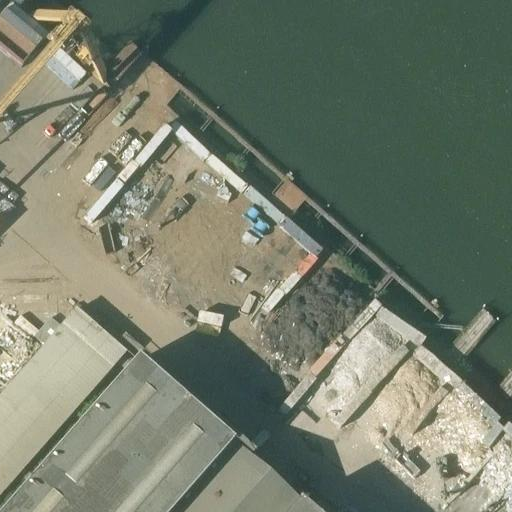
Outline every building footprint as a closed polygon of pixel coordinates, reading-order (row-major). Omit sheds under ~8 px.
[(217,351),(251,377),(257,370),(264,376),(272,366),(277,370),(317,320),(288,298),(306,275),(312,279),(329,258),(304,238),(217,351)] [(49,294),(34,310),(55,330),(70,314),(49,294)] [(0,395),(0,496),(124,355),(74,311),(0,395)] [(234,452),(134,364),(3,511),(182,511),(236,451),(234,452)] [(511,511),(511,425),(508,421),(418,511),(511,511)] [(304,511),(236,451),(182,511),(304,511)]
